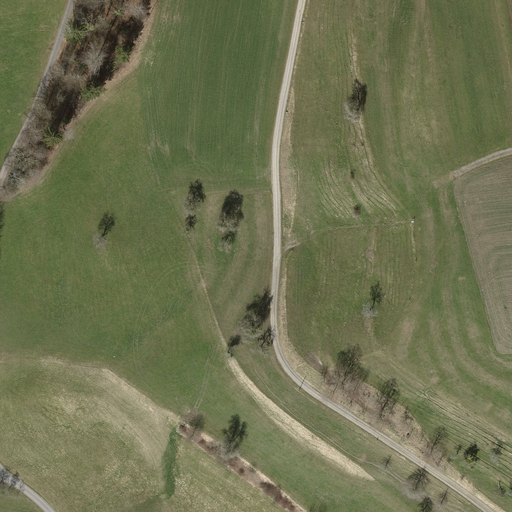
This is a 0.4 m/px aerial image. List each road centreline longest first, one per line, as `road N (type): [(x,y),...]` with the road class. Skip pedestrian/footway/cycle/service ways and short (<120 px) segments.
road 1 (track): [(302,0),(278,125),(277,356),(298,384),(486,511)]
road 2 (track): [(0,186),(72,0)]
